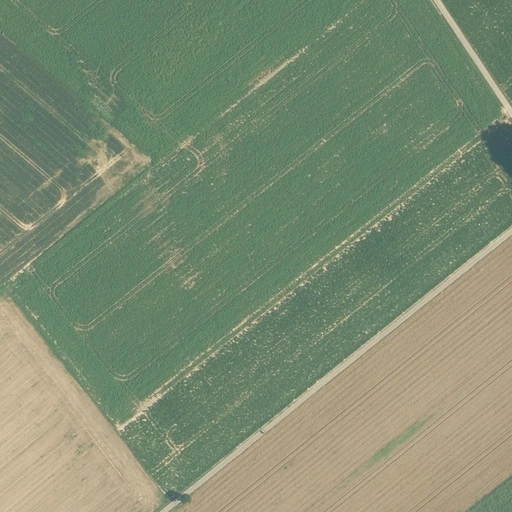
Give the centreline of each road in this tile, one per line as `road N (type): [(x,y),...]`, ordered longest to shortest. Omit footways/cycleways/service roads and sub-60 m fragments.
road 1 (unclassified): [(164,511),(511,231)]
road 2 (unclassified): [(511,114),(437,0)]
